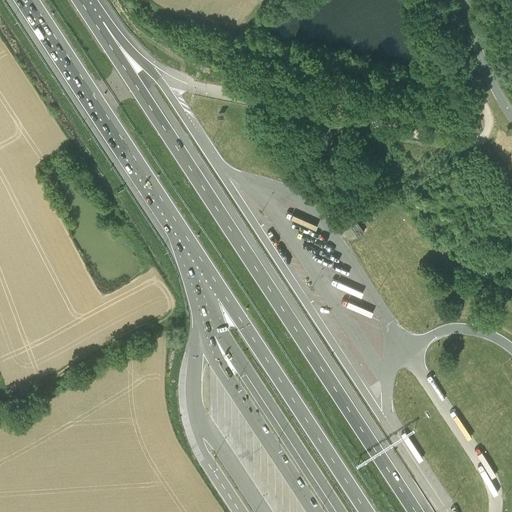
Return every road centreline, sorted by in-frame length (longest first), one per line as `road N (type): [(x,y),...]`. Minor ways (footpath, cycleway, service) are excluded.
road 1 (motorway): [(415,511),(97,26)]
road 2 (motorway): [(30,0),(198,260)]
road 3 (motorway): [(198,260),(365,511)]
road 4 (motorway): [(208,318),(343,511)]
road 5 (motorway): [(208,318),(218,365),(314,511)]
road 6 (track): [(0,413),(170,311)]
road 7 (motorway): [(511,113),(483,64),(466,0)]
